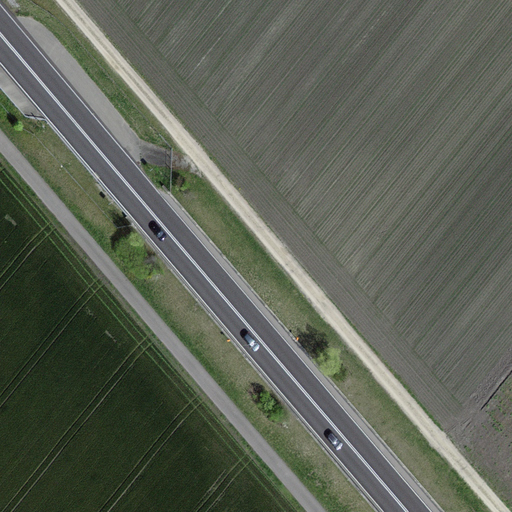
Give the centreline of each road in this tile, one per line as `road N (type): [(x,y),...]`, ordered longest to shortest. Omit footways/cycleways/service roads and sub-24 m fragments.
road 1 (track): [(63,0),(502,511)]
road 2 (trunk): [(408,511),(0,32)]
road 3 (track): [(0,141),(315,511)]
